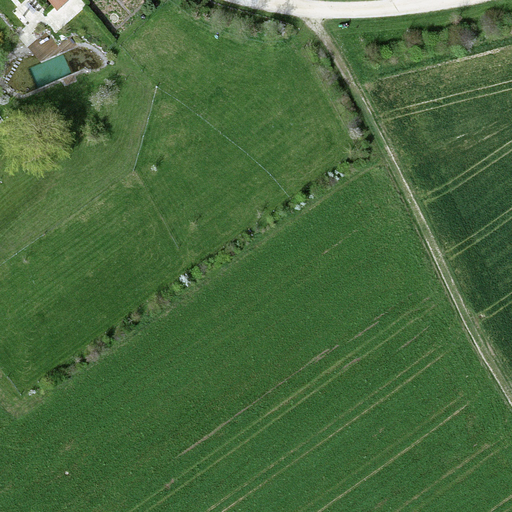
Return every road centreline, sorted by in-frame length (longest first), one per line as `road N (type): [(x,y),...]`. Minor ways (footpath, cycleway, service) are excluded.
road 1 (track): [(511,398),(314,10)]
road 2 (residential): [(436,0),(314,10),(259,0)]
